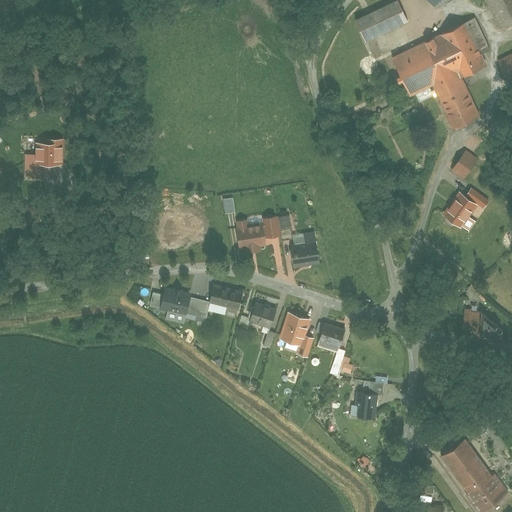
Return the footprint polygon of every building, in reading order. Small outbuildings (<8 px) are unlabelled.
[(367,43),(409,23),(398,0),(357,21),(367,43)] [(428,0),(437,10),(448,0),(428,0)] [(511,23),(511,0),(486,0),(500,29),(511,23)] [(464,25),(392,59),(410,96),(433,85),(455,130),(481,117),(462,77),(484,67),(464,25)] [(511,56),(500,62),(509,81),(511,79),(511,56)] [(61,162),(61,139),(49,139),(49,143),(38,143),(38,141),(27,141),(27,161),(61,162)] [(466,149),(451,170),(463,179),(478,158),(466,149)] [(444,216),(463,229),(479,206),(460,193),(444,216)] [(224,198),(226,212),(236,211),(234,196),(224,198)] [(174,222),(164,222),(165,245),(195,244),(194,219),(174,220),(174,222)] [(280,236),(278,219),(267,220),(269,238),(280,236)] [(260,220),(237,225),(242,248),(265,243),(260,220)] [(315,236),(291,240),(295,267),(320,263),(315,236)] [(242,291),(215,286),(212,303),(238,309),(242,291)] [(192,294),(166,288),(161,309),(168,311),(166,320),(184,324),(187,314),(191,297),(192,294)] [(209,301),(191,297),(187,314),(204,318),(209,301)] [(276,311),(255,304),(249,323),(270,329),(276,311)] [(462,330),(476,331),(476,335),(501,337),(502,328),(483,313),(465,310),(462,330)] [(313,320),(289,312),(280,339),(303,347),(313,320)] [(345,330),(325,324),(320,343),(339,349),(345,330)] [(272,347),(277,332),(269,329),(264,345),(272,347)] [(379,396),(357,393),(355,406),(360,407),(359,418),(375,420),(379,396)] [(468,439),(442,457),(480,511),(482,511),(507,495),(468,439)] [(364,467),(371,461),(365,454),(359,461),(364,467)] [(417,485),(417,493),(427,493),(427,485),(417,485)]
